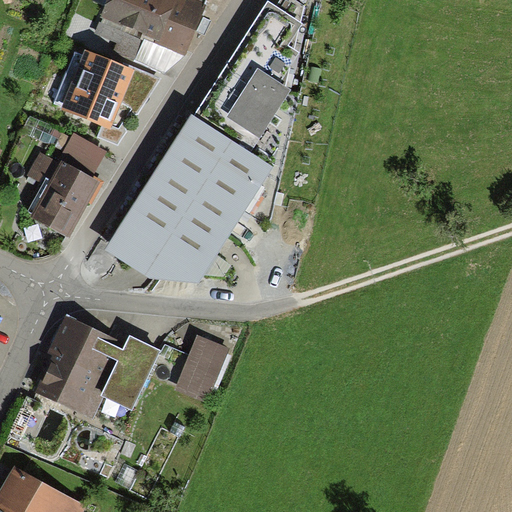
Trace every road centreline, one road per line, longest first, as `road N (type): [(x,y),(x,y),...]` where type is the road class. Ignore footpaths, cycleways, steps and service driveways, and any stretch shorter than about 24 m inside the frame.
road 1 (track): [(511,230),(294,303)]
road 2 (residential): [(0,264),(52,289),(0,399)]
